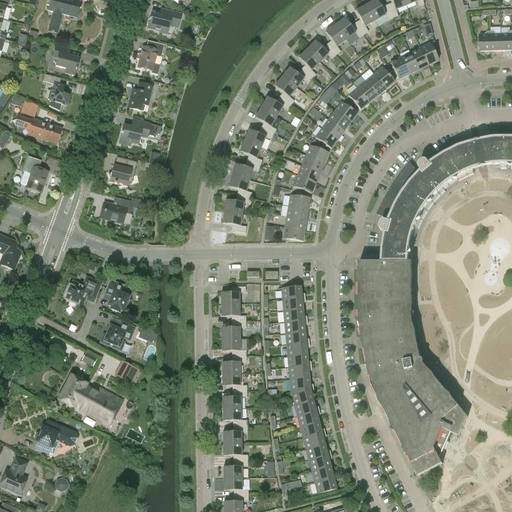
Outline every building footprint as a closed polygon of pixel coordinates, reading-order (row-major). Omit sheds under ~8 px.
[(7,8),(8,3),(11,4),(12,2),(0,0),(0,19),(2,20),(5,7),(7,8)] [(71,0),(50,0),(50,5),(48,12),(53,13),(48,32),(57,34),(62,15),(76,19),(80,2),(71,0)] [(388,22),(392,19),(386,6),(381,9),(376,0),(366,6),(375,22),(385,16),(388,22)] [(392,19),(398,17),(395,11),(406,7),(403,0),(390,0),(392,4),(386,6),(392,19)] [(422,0),(403,0),(406,7),(417,2),(419,8),(424,6),(422,0)] [(355,12),(360,20),(355,24),(363,36),(368,33),(365,27),(375,22),(366,6),(355,12)] [(177,29),(181,15),(161,10),(159,17),(151,15),(147,29),(159,32),(159,33),(166,35),(169,26),(177,29)] [(1,33),(0,32),(0,26),(2,20),(0,19),(0,39),(9,42),(9,40),(6,39),(6,36),(0,35),(1,33)] [(350,27),(344,19),(335,26),(346,41),(355,34),(359,39),(363,36),(355,24),(350,27)] [(340,53),(336,48),(346,41),(335,26),(325,33),(331,41),(326,45),(336,56),(340,53)] [(411,31),(405,34),(407,41),(414,38),(413,36),(411,31)] [(511,51),(511,48),(511,31),(509,31),(506,34),(501,35),(501,52),(511,51)] [(479,35),(479,52),(491,52),(490,32),(487,32),(484,35),(479,35)] [(501,52),(501,35),(496,35),(493,32),(490,32),(491,52),(501,52)] [(4,42),(8,44),(9,42),(0,39),(0,52),(1,53),(4,42)] [(156,76),(161,58),(164,46),(147,42),(146,48),(143,48),(138,68),(151,72),(151,74),(156,76)] [(332,60),(336,56),(326,45),(322,49),(315,42),(306,50),(319,63),(327,55),(332,60)] [(394,49),(390,42),(384,45),(389,53),(394,49)] [(438,62),(429,44),(419,49),(428,67),(438,62)] [(389,53),(384,45),(377,50),(382,59),(390,55),(389,53)] [(74,76),(78,59),(66,56),(67,50),(55,46),(53,57),(57,59),(55,66),(66,69),(64,74),(74,76)] [(409,53),(418,71),(428,67),(419,49),(409,53)] [(298,59),(305,66),(301,70),(311,80),(315,76),(311,71),(319,63),(306,50),(298,59)] [(400,58),(408,76),(418,71),(409,53),(400,58)] [(390,63),(398,81),(408,76),(400,58),(390,63)] [(362,67),(359,62),(353,67),(356,71),(362,67)] [(394,83),(381,68),(373,75),(386,91),(394,83)] [(297,75),(289,69),(282,78),(296,89),(303,80),(308,84),(311,80),(301,70),(297,75)] [(355,76),(350,69),(344,74),(349,80),(355,76)] [(338,79),(345,88),(351,83),(349,80),(344,74),(338,79)] [(49,107),(59,112),(61,105),(66,106),(69,95),(62,93),(64,87),(58,85),(60,79),(44,75),(42,81),(53,84),(51,91),(50,91),(47,100),(49,100),(49,101),(50,102),(49,106),(49,107)] [(365,82),(377,97),(386,91),(373,75),(365,82)] [(274,87),(282,93),(279,98),(290,106),(294,102),(289,98),(296,89),(282,78),(274,87)] [(356,89),(369,104),(377,97),(365,82),(356,89)] [(147,106),(149,95),(151,87),(138,84),(136,92),(134,91),(131,100),(129,100),(127,109),(142,113),(144,106),(147,106)] [(348,96),(360,111),(369,104),(356,89),(348,96)] [(0,107),(2,108),(10,94),(4,91),(0,97),(0,107)] [(282,108),(288,111),(290,106),(279,98),(275,104),(267,98),(261,108),(276,118),(282,108)] [(34,117),(38,105),(23,101),(20,113),(34,117)] [(357,115),(341,103),(334,112),(350,124),(357,115)] [(255,119),(263,124),(260,129),(273,136),(276,131),(270,128),(276,118),(261,108),(255,119)] [(328,120),(344,132),(350,124),(334,112),(328,120)] [(56,144),(61,129),(31,120),(31,121),(17,116),(14,125),(28,130),(27,135),(56,144)] [(321,129),(337,141),(344,132),(328,120),(321,129)] [(122,126),(118,144),(129,147),(130,143),(137,145),(139,137),(146,138),(149,125),(141,123),(139,130),(122,126)] [(258,135),(248,131),(244,141),(260,149),(265,138),(271,141),(273,136),(260,129),(258,135)] [(315,138),(331,150),(337,141),(321,129),(315,138)] [(4,134),(0,139),(5,143),(9,137),(4,134)] [(511,138),(498,138),(490,139),(476,142),(463,146),(455,149),(443,155),(429,164),(426,161),(424,161),(418,165),(418,168),(421,171),(419,173),(410,164),(400,176),(391,188),(383,201),(377,215),(389,220),(388,222),(384,221),(381,222),(379,229),(381,231),(385,232),(382,248),(381,263),(359,263),(359,325),(372,387),(418,477),(442,464),(439,459),(451,433),(459,437),(468,418),(423,364),(421,360),(412,319),(412,263),(408,263),(409,252),(411,241),(412,235),(414,229),(419,219),(424,210),(430,201),(438,193),(443,188),(448,184),(457,178),(466,174),(472,171),(483,168),(493,166),(500,165),(511,165),(511,138)] [(260,167),(262,162),(256,159),(260,149),(244,141),(239,152),(248,156),(246,162),(260,167)] [(328,154),(310,147),(305,157),(324,165),(328,154)] [(156,166),(159,155),(153,154),(150,164),(156,166)] [(20,184),(25,186),(25,188),(40,193),(47,172),(37,169),(40,161),(27,157),(24,165),(26,165),(20,184)] [(301,167),(319,175),(324,165),(305,157),(301,167)] [(108,174),(109,177),(108,182),(117,185),(118,188),(123,186),(126,187),(127,186),(130,184),(136,163),(117,158),(115,166),(112,166),(110,173),(108,174)] [(252,170),(258,172),(260,167),(246,162),(244,168),(234,165),(231,176),(249,181),(252,170)] [(150,171),(156,173),(158,166),(151,165),(150,171)] [(297,177),(315,184),(319,175),(301,167),(297,177)] [(250,199),(252,194),(246,193),(249,181),(231,176),(228,188),(238,191),(236,196),(250,199)] [(292,187),(311,195),(315,184),(297,177),(292,187)] [(243,204),(249,205),(250,199),(236,196),(235,203),(225,201),(223,213),(241,215),(243,204)] [(309,199),(290,196),(288,207),(308,211),(309,199)] [(129,215),(133,203),(118,199),(116,207),(105,204),(101,219),(121,224),(124,214),(129,215)] [(286,218),(306,221),(308,211),(288,207),(286,218)] [(231,231),(245,234),(246,228),(240,227),(241,215),(223,213),(222,224),(232,226),(231,231)] [(284,229),(304,232),(306,221),(286,218),(284,229)] [(282,240),(302,243),(304,232),(284,229),(282,240)] [(0,263),(0,265),(14,271),(20,255),(15,243),(0,236),(0,253),(4,255),(0,263)] [(95,299),(101,284),(86,278),(82,286),(72,282),(71,286),(69,286),(66,294),(67,295),(66,299),(70,300),(69,302),(78,306),(78,304),(82,306),(87,296),(95,299)] [(127,310),(131,301),(128,300),(129,297),(120,293),(123,286),(110,281),(105,294),(111,297),(108,306),(111,307),(110,310),(119,314),(120,311),(123,312),(124,309),(127,310)] [(301,294),(300,287),(281,289),(282,301),(304,299),(303,294),(301,294)] [(221,306),(239,306),(239,294),(245,294),(245,288),(231,288),(231,294),(221,294),(221,306)] [(302,304),(304,304),(304,299),(282,301),(283,312),(302,311),(302,304)] [(221,306),(221,317),(231,317),(231,323),(245,323),(245,317),(239,317),(239,306),(221,306)] [(284,324),(306,322),(306,317),(303,317),(302,311),(283,312),(284,324)] [(306,322),(284,324),(285,335),(304,333),(304,327),(306,326),(306,322)] [(130,342),(135,329),(122,323),(119,330),(110,326),(106,336),(104,335),(100,343),(108,347),(110,344),(113,346),(112,348),(121,352),(124,343),(122,342),(123,339),(130,342)] [(221,329),(221,341),(239,340),(239,329),(246,329),(245,323),(231,323),(231,329),(221,329)] [(148,331),(144,341),(154,345),(158,335),(148,331)] [(304,333),(285,335),(286,346),(308,344),(308,340),(305,340),(304,333)] [(221,341),(221,352),(231,352),(232,358),(246,358),(246,352),(240,352),(239,340),(221,341)] [(308,344),(286,346),(287,358),(307,356),(306,349),(309,349),(308,344)] [(92,367),(97,359),(86,354),(82,361),(92,367)] [(307,356),(287,358),(288,369),(310,367),(310,362),(307,362),(307,356)] [(221,364),(222,375),(240,375),(240,364),(246,363),(246,358),(232,358),(232,363),(221,364)] [(114,376),(131,385),(139,371),(122,361),(114,376)] [(310,367),(288,369),(289,380),(309,379),(308,372),(311,372),(310,367)] [(240,375),(222,375),(222,387),(232,387),(232,393),(246,392),(246,387),(240,387),(240,375)] [(75,409),(86,387),(87,385),(71,376),(58,400),(75,409)] [(309,379),(289,380),(290,394),(312,390),(312,385),(309,385),(309,379)] [(86,387),(75,409),(109,427),(123,402),(96,387),(94,391),(86,387)] [(312,390),(290,394),(294,406),(313,401),(311,395),(313,394),(312,390)] [(222,398),(222,410),(240,410),(240,398),(246,398),(246,392),(232,393),(232,398),(222,398)] [(318,412),(317,407),(314,408),(313,401),(294,406),(297,417),(318,412)] [(222,410),(222,422),(232,422),(232,427),(247,427),(247,421),(240,421),(240,410),(222,410)] [(318,423),(317,417),(319,416),(318,412),(297,417),(300,428),(318,423)] [(75,434),(46,422),(42,432),(40,432),(39,434),(38,433),(36,434),(34,437),(35,439),(37,439),(36,442),(37,442),(34,449),(52,457),(55,450),(51,448),(54,440),(70,447),(74,445),(77,439),(75,434)] [(320,430),(318,423),(300,428),(302,440),(324,434),(323,429),(320,430)] [(222,433),(223,445),(241,445),(241,433),(247,433),(247,427),(232,427),(233,433),(222,433)] [(325,438),(324,434),(302,440),(305,451),(324,446),(323,439),(325,438)] [(241,445),(223,445),(223,457),(233,457),(233,462),(247,462),(247,456),(241,456),(241,445)] [(305,451),(308,462),(330,456),(329,451),(326,452),(324,446),(305,451)] [(330,456),(308,462),(311,473),(330,468),(328,461),(331,461),(330,456)] [(0,484),(0,487),(8,491),(20,496),(27,480),(21,477),(27,464),(15,459),(7,477),(4,476),(0,484)] [(223,468),(223,480),(241,479),(241,468),(247,468),(247,462),(233,462),(233,468),(223,468)] [(311,473),(314,484),(336,478),(334,473),(332,474),(330,468),(311,473)] [(314,484),(317,495),(336,490),(334,483),(337,483),(336,478),(314,484)] [(54,486),(56,491),(61,493),(66,491),(69,486),(67,481),(62,479),(56,481),(54,486)] [(223,480),(223,491),(233,491),(233,497),(248,497),(248,491),(241,491),(241,479),(223,480)] [(293,483),(285,484),(286,491),(294,489),(293,483)] [(223,503),(223,511),(241,511),(242,503),(248,503),(248,497),(233,497),(233,503),(223,503)]
